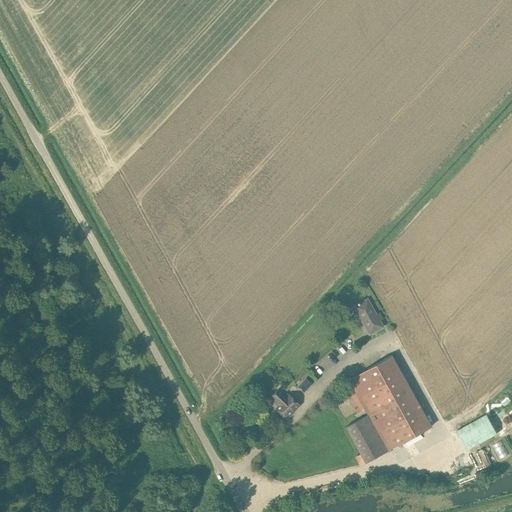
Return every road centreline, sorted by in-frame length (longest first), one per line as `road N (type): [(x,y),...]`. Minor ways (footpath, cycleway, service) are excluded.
road 1 (unknown): [(239,507),(361,477),(428,446),(433,427),(399,360),(383,352),(360,358),(221,474)]
road 2 (unclassified): [(242,511),(0,77)]
road 3 (track): [(0,127),(203,484)]
